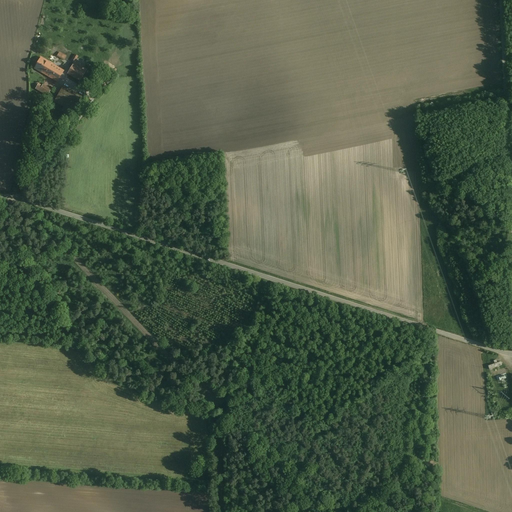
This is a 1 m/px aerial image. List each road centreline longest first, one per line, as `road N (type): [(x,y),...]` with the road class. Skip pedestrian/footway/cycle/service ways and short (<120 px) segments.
road 1 (unclassified): [(0,196),(511,355)]
road 2 (unclassified): [(511,187),(502,0)]
